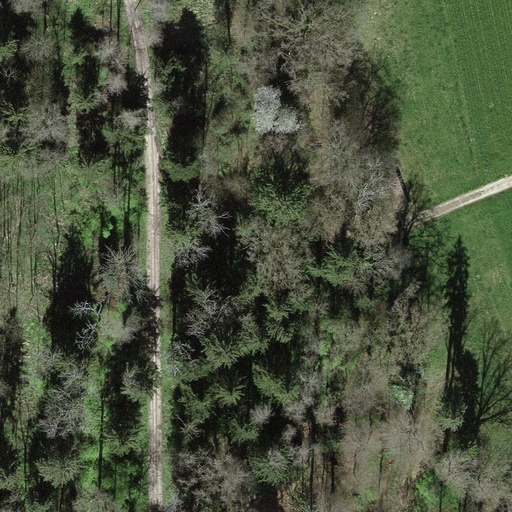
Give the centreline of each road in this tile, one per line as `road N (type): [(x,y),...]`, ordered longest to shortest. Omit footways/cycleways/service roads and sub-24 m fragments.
road 1 (track): [(130,0),(146,74),(153,511)]
road 2 (track): [(511,184),(152,336)]
